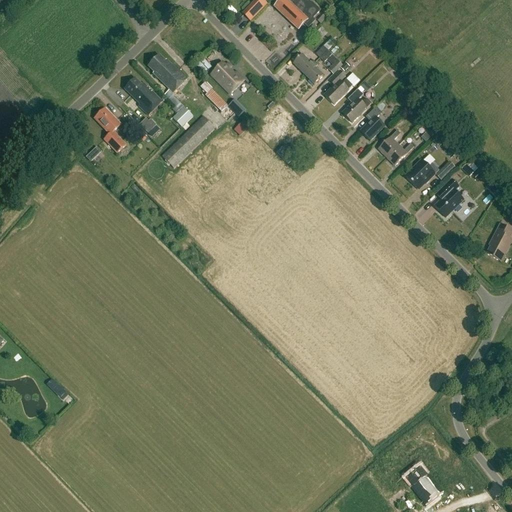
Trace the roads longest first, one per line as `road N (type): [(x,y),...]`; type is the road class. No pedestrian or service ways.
road 1 (tertiary): [(501,312),(192,0)]
road 2 (tertiary): [(0,185),(186,0)]
road 3 (tertiary): [(511,498),(468,445),(456,408),(501,312)]
